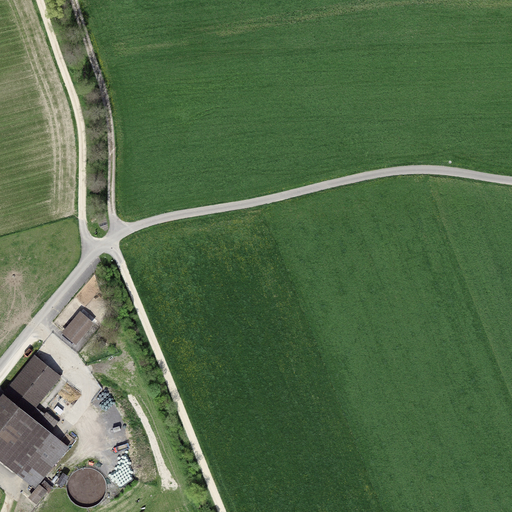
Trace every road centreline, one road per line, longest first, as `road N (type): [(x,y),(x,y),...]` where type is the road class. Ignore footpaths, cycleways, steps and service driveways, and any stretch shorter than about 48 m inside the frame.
road 1 (track): [(111,239),(167,216),(387,171),(430,168),(511,180)]
road 2 (track): [(221,511),(111,239)]
road 3 (track): [(91,253),(80,120),(38,0)]
road 4 (track): [(73,0),(109,117),(111,239)]
road 5 (residential): [(0,364),(111,239)]
